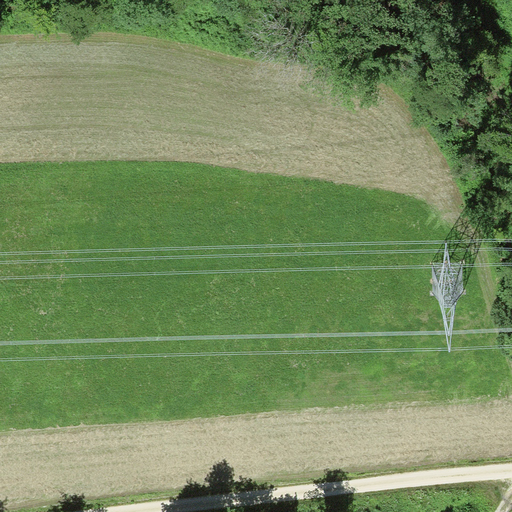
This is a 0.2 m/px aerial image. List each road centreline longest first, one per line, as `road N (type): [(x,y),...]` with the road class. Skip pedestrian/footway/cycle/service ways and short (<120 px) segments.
road 1 (track): [(102,511),(511,472)]
road 2 (track): [(482,227),(511,343)]
